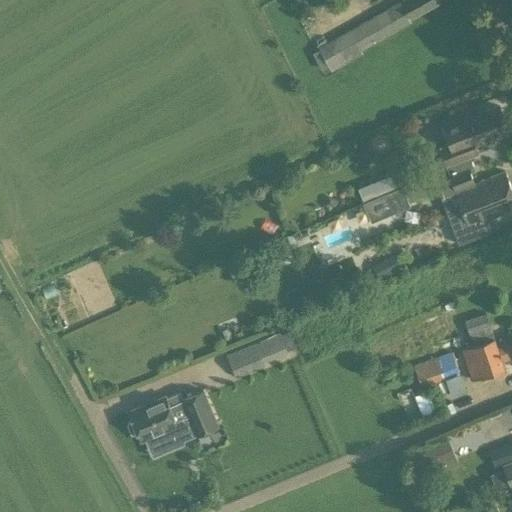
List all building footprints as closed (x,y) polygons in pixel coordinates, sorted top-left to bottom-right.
[(400,2),(319,47),(333,72),(363,54),(361,51),(411,23),(411,21),(415,19),(442,3),(439,0),(403,0),(400,2)] [(450,144),(439,148),(446,166),(470,157),(479,154),(474,143),(508,131),(498,105),(471,115),(469,111),(441,121),(450,144)] [(470,157),(446,166),(450,177),(435,182),(453,230),(458,244),(490,231),(485,218),(511,207),(511,189),(504,170),(475,182),(470,168),(474,167),(470,157)] [(370,183),(358,188),(364,201),(376,196),(370,183)] [(371,220),(408,205),(401,187),(364,202),(371,220)] [(286,236),(289,243),(298,239),(295,232),(286,236)] [(395,255),(379,263),(380,265),(371,270),(375,278),(384,273),(386,276),(402,268),(395,255)] [(360,277),(337,287),(341,296),(364,286),(360,277)] [(470,335),(491,328),(486,313),(465,320),(470,335)] [(287,352),(280,334),(255,344),(262,362),(287,352)] [(474,346),(462,350),(473,382),(506,370),(503,362),(511,358),(511,341),(499,347),(496,338),(495,339),(474,346)] [(422,387),(460,374),(453,353),(414,365),(422,387)] [(132,419),(129,420),(127,424),(131,432),(134,433),(137,432),(141,440),(158,433),(165,450),(184,442),(183,440),(196,435),(197,435),(218,426),(203,389),(181,399),(187,413),(175,418),(165,395),(128,411),(132,419)] [(414,395),(421,413),(438,407),(432,389),(414,395)] [(491,451),(508,445),(495,412),(479,418),(491,451)] [(414,450),(423,474),(457,461),(447,436),(414,450)]
